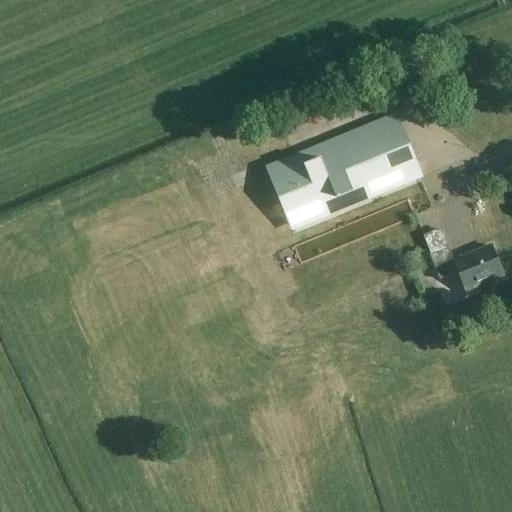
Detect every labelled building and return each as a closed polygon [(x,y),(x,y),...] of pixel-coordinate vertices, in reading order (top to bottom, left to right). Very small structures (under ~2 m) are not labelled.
[(233,152),(416,66),(387,0),(344,0),(198,67),(233,152)] [(263,238),(415,184),(392,121),(237,177),(256,230),(260,229),(263,238)] [(431,226),(424,196),(389,204),(394,227),(412,223),(414,230),(431,226)] [(435,228),(283,285),(299,328),(359,306),(351,284),(443,249),(435,228)] [(453,232),(440,239),(450,258),(462,252),(453,232)] [(490,247),(454,262),(466,292),(503,277),(490,247)] [(0,315),(0,363),(7,386),(64,369),(42,302),(0,315)] [(309,421),(309,389),(275,389),(275,420),(309,421)]
